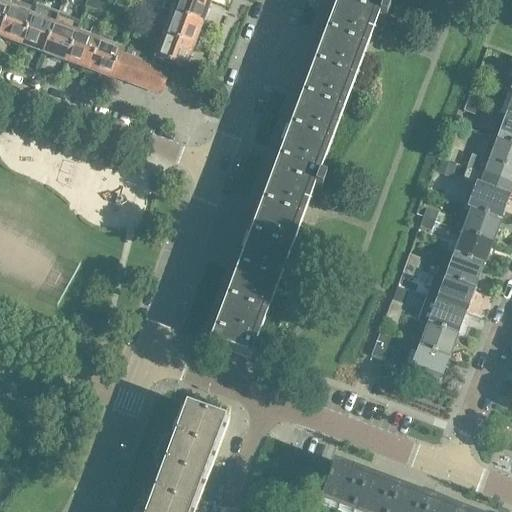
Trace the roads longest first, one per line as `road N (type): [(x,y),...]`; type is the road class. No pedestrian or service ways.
road 1 (residential): [(0,82),(219,161)]
road 2 (unclassified): [(147,361),(219,161)]
road 3 (residential): [(444,479),(268,401)]
road 4 (residential): [(444,479),(511,302)]
road 5 (unclassified): [(219,161),(280,0)]
road 6 (unclassified): [(84,511),(147,361)]
road 7 (residential): [(268,401),(147,361)]
